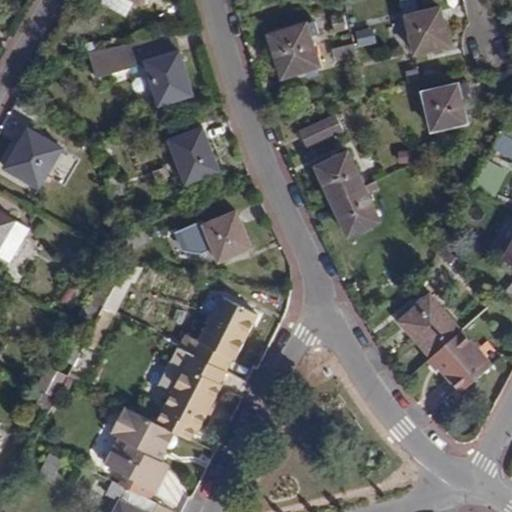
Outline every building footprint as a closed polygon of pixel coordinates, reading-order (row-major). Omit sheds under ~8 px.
[(125,14),(132,2),(129,0),(104,0),(104,2),(125,14)] [(450,47),(441,7),(406,15),(415,55),(450,47)] [(317,36),(313,21),(269,36),(283,80),(321,67),(311,37),(317,36)] [(357,30),(359,45),(376,43),(374,28),(357,30)] [(175,34),(92,52),(99,76),(148,61),(159,104),(192,95),(175,34)] [(354,43),(336,46),(338,60),(357,57),(354,43)] [(341,91),(343,75),(327,74),(326,90),(341,91)] [(472,99),(468,82),(423,92),(431,131),(466,124),(462,101),(472,99)] [(343,131),(336,117),(300,133),(307,147),(343,131)] [(511,118),(508,117),(500,133),(508,137),(511,139),(511,118)] [(220,170),(204,128),(171,142),(187,182),(220,170)] [(40,189),(63,149),(29,129),(5,169),(40,189)] [(511,158),(511,139),(508,137),(500,152),(511,158)] [(316,166),(332,202),(365,186),(349,152),(316,166)] [(126,199),(121,178),(108,181),(114,203),(126,199)] [(365,186),(332,202),(348,237),(382,221),(365,186)] [(0,246),(16,220),(0,211),(0,246)] [(252,248),(236,213),(205,226),(220,262),(252,248)] [(150,241),(145,228),(121,238),(127,252),(150,241)] [(115,287),(105,307),(115,313),(126,293),(115,287)] [(399,323),(431,358),(461,330),(430,295),(399,323)] [(180,347),(226,371),(232,360),(235,361),(259,317),(223,298),(199,342),(187,336),(180,347)] [(105,307),(92,331),(86,343),(96,349),(115,313),(105,307)] [(431,358),(441,369),(463,393),(493,366),(461,330),(431,358)] [(220,383),(226,371),(180,347),(179,347),(159,385),(173,393),(164,411),(196,429),(199,431),(223,385),(220,383)] [(431,358),(425,362),(436,373),(441,369),(431,358)] [(38,385),(56,394),(66,374),(48,365),(38,385)] [(35,407),(48,414),(55,400),(43,393),(35,407)] [(174,436),(175,433),(157,423),(126,407),(112,432),(122,438),(107,463),(155,489),(169,464),(158,458),(164,448),(166,449),(167,448),(169,449),(174,448),(177,442),(174,436)] [(175,433),(190,441),(196,429),(164,411),(157,423),(175,433)] [(51,483),(62,461),(50,455),(39,477),(51,483)] [(154,511),(158,505),(114,482),(107,494),(121,501),(115,511),(154,511)]
